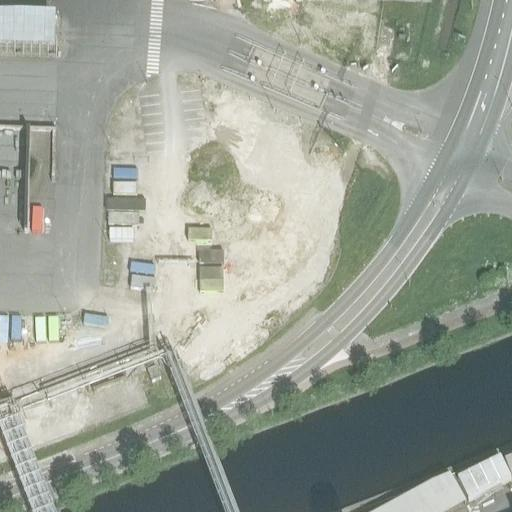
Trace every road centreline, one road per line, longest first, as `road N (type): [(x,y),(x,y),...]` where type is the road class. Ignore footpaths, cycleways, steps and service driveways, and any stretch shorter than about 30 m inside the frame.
road 1 (secondary): [(449,149),(361,283),(221,412)]
road 2 (secondary): [(221,412),(313,364),(347,333),(408,264),(461,181)]
road 3 (secondary): [(0,500),(221,412)]
road 4 (secondary): [(499,0),(449,149)]
